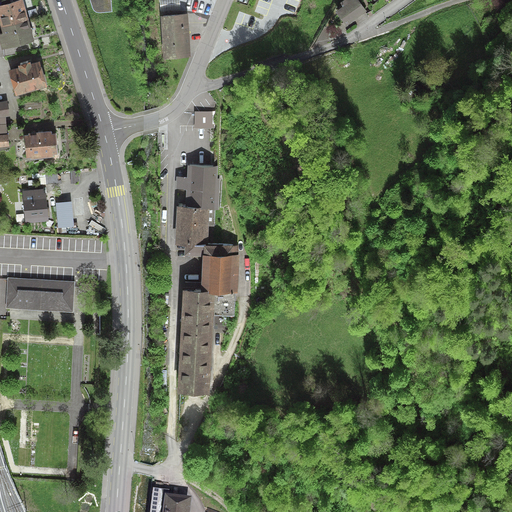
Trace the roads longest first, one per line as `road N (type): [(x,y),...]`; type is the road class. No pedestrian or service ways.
road 1 (primary): [(104,134),(127,277),(116,511)]
road 2 (primary): [(60,0),(104,134)]
road 3 (residential): [(344,41),(459,0)]
